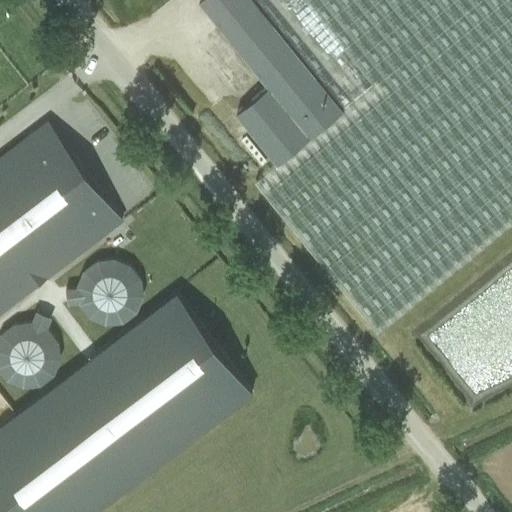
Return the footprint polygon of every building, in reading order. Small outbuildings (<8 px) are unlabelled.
[(257,0),(200,0),(270,85),(237,111),(278,162),(345,108),(257,0)] [(511,0),(257,0),(345,108),(278,162),(256,181),(377,331),(511,220),(511,0)] [(101,235),(122,220),(47,121),(27,136),(30,140),(0,163),(0,305),(98,231),(101,235)] [(78,298),(103,329),(149,293),(113,248),(61,289),(72,303),(78,298)] [(176,291),(0,425),(0,494),(13,511),(94,511),(253,392),(176,291)] [(45,329),(51,314),(34,308),(28,323),(8,315),(0,336),(0,372),(43,389),(63,335),(45,329)] [(0,416),(12,408),(0,392),(0,416)]
